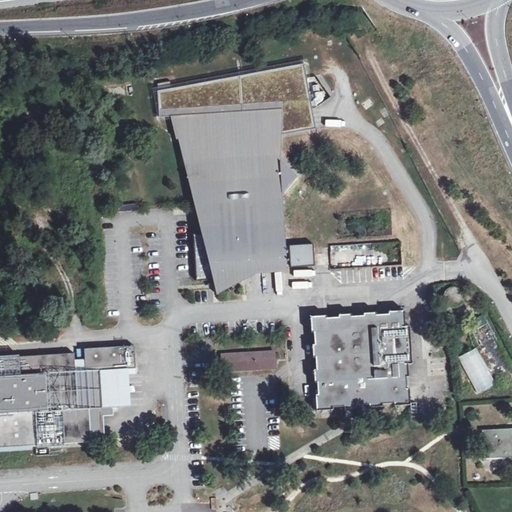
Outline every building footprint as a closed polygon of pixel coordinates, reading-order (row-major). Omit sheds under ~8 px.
[(193,235),(196,281),(212,281),(212,269),(216,269),(217,295),(242,286),(241,268),(245,267),(245,277),(262,276),(262,274),(287,273),(285,246),(282,193),(296,177),(280,163),(278,136),(315,129),(312,108),(316,108),(313,94),(309,95),(306,78),(303,64),(173,89),(172,81),(159,83),(161,117),(172,117),(178,140),(188,139),(189,161),(194,161),(196,184),(201,183),(202,206),(207,206),(209,234),(201,235),(193,235)] [(316,77),(306,78),(309,95),(313,94),(316,108),(330,97),(316,77)] [(178,140),(201,235),(209,234),(207,206),(202,206),(201,183),(196,184),(194,161),(189,161),(188,139),(178,140)] [(313,244),(289,246),(290,268),(315,266),(313,244)] [(402,267),(335,268),(335,282),(402,281),(402,267)] [(461,304),(463,298),(460,291),(453,289),(447,292),(445,298),(447,304),(451,307),(456,307),(461,304)] [(316,358),(317,370),(314,370),(315,383),(318,383),(318,394),(315,394),(316,411),(333,410),(333,407),(344,407),(344,409),(357,408),(357,406),(369,405),(369,407),(382,406),(383,404),(393,403),(394,406),(411,405),(410,389),(407,389),(406,377),(409,377),(408,365),(412,364),(410,326),(406,327),(405,311),(388,312),(388,315),(376,315),(376,313),(363,314),(363,316),(352,317),(351,314),(339,315),(339,318),(327,318),(327,316),(311,317),(312,333),(314,333),(315,345),(313,345),(313,358),(316,358)] [(468,323),(501,389),(511,383),(511,368),(485,315),(468,323)] [(0,448),(105,442),(103,416),(113,416),(112,399),(105,399),(103,371),(135,368),(134,346),(84,349),(85,371),(75,372),(74,353),(0,358),(0,448)] [(477,351),(460,359),(476,391),(493,383),(477,351)] [(274,368),(274,352),(222,355),(223,371),(274,368)] [(511,430),(506,431),(506,435),(483,436),(484,453),(507,452),(507,456),(511,455),(511,430)]
